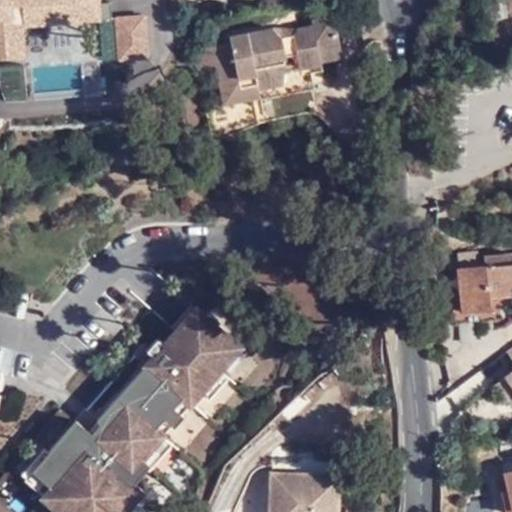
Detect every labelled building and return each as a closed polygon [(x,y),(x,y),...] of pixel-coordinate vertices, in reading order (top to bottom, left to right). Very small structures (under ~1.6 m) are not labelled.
[(77,12),(77,22),(99,20),(97,0),(0,0),(0,56),(24,55),(22,26),(21,16),(77,12)] [(324,6),(325,12),(328,29),(354,22),(350,0),(324,6)] [(22,26),(77,22),(77,12),(21,16),(22,26)] [(224,40),(193,47),(196,65),(209,62),(213,78),(232,74),(234,83),(251,80),(252,84),(276,79),(279,52),(291,50),(294,63),(315,58),(314,55),(334,51),(328,29),(325,12),(304,16),(305,22),(289,25),(286,32),(274,34),(267,26),(266,25),(223,34),(224,40)] [(289,25),(267,26),(274,34),(286,32),(289,25)] [(189,66),(196,65),(193,47),(185,49),(189,66)] [(254,92),(252,84),(251,80),(234,83),(232,74),(213,78),(218,99),(254,92)] [(511,292),(511,261),(508,262),(507,252),(479,256),(480,264),(444,269),(451,323),(497,319),(494,294),(511,292)] [(31,467),(82,511),(104,511),(132,479),(149,460),(141,454),(162,431),(155,424),(163,415),(173,404),(181,395),(189,401),(199,389),(219,366),(240,342),(194,303),(152,351),(140,340),(131,350),(141,359),(140,361),(142,363),(96,416),(100,419),(91,429),(75,416),(47,448),(31,467)] [(511,333),(505,335),(511,366),(492,370),(496,393),(511,390),(511,333)] [(227,373),(219,366),(199,389),(207,396),(227,373)] [(173,404),(163,415),(173,423),(183,412),(173,404)] [(82,511),(31,467),(47,448),(42,445),(20,470),(21,474),(42,492),(38,496),(56,511),(125,511),(145,490),(132,479),(104,511),(82,511)] [(511,456),(497,460),(503,486),(497,487),(503,511),(506,511),(511,510),(511,456)] [(337,511),(339,471),(269,468),(266,511),(337,511)]
